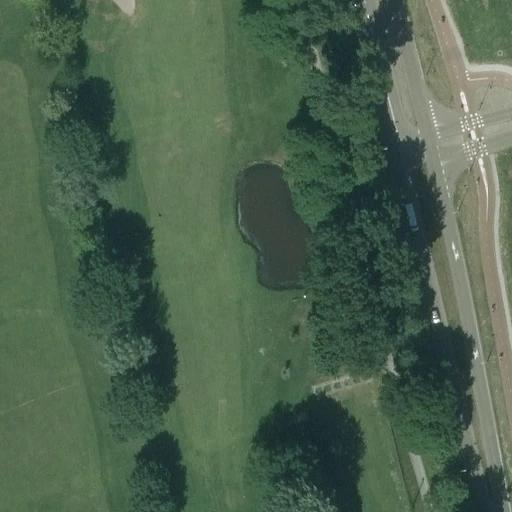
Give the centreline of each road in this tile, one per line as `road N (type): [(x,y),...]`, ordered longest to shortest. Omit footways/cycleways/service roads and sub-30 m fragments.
road 1 (secondary): [(394,150),(488,511)]
road 2 (secondary): [(499,511),(433,159)]
road 3 (secondary): [(359,0),(394,150)]
road 4 (secondary): [(427,131),(392,0)]
